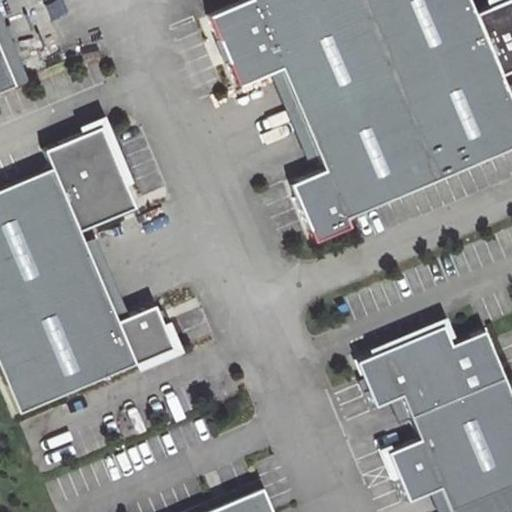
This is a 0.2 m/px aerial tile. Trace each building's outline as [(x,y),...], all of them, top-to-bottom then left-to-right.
[(0,0),(0,89),(15,83),(0,46),(0,0)] [(344,214),(511,142),(511,100),(501,75),(511,69),(511,0),(503,0),(476,12),(471,0),(236,0),(207,13),(217,37),(221,35),(231,57),(227,59),(237,83),(279,65),(323,167),(296,178),(302,191),(295,194),(313,238),(348,223),(344,214)] [(52,165),(0,186),(0,363),(19,409),(173,345),(163,321),(155,325),(150,313),(146,306),(117,318),(79,228),(125,208),(116,187),(126,183),(101,124),(45,147),(52,165)] [(158,309),(150,313),(155,325),(163,321),(158,309)] [(448,340),(441,322),(429,327),(437,345),(448,340)] [(439,483),(451,511),(511,511),(511,394),(483,325),(448,340),(437,345),(429,327),(361,355),(373,384),(368,386),(375,402),(401,391),(419,435),(387,448),(407,497),(439,483)] [(261,511),(251,489),(197,511),(261,511)]
